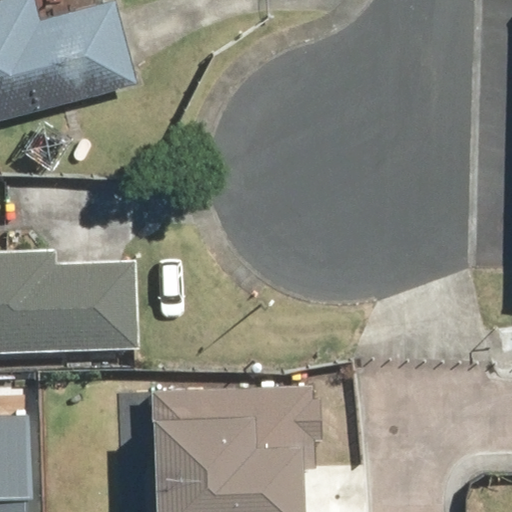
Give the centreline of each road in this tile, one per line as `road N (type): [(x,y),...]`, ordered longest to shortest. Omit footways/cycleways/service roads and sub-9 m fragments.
road 1 (residential): [(363,177),(434,0)]
road 2 (residential): [(421,511),(420,429),(511,426)]
